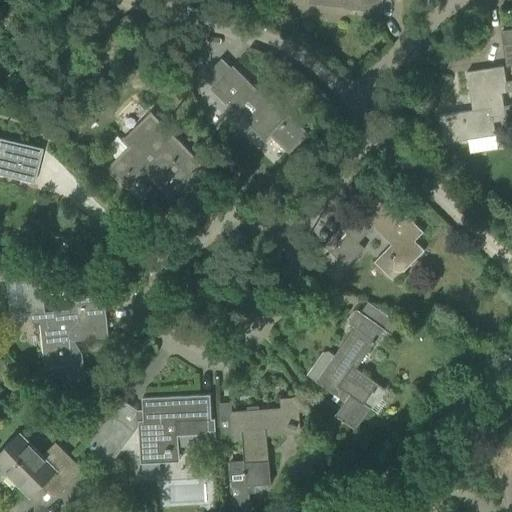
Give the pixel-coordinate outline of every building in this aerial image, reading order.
[(344,8),(381,12),(382,0),(310,0),(311,1),(344,4),(344,8)] [(511,29),(501,31),(506,66),(511,64),(511,29)] [(247,82),(248,81),(233,65),(231,67),(222,58),(203,76),(213,85),(211,88),(226,103),(228,102),(235,109),(229,116),(247,134),(252,129),(265,142),(273,134),(288,149),(304,133),(277,106),(280,103),(273,95),(270,99),(265,94),(262,97),(247,82)] [(502,92),(511,90),(511,80),(506,81),(503,66),(466,72),(472,110),(439,115),(443,142),(496,134),(494,120),(511,117),(511,103),(504,104),(502,92)] [(126,188),(143,171),(170,198),(203,166),(150,112),(122,140),(128,147),(106,168),(126,188)] [(0,175),(33,183),(41,149),(0,138),(0,175)] [(374,261),(394,281),(424,250),(414,240),(423,232),(385,195),(363,217),(391,244),(374,261)] [(330,251),(346,267),(364,248),(348,232),(330,251)] [(21,295),(29,294),(30,301),(41,300),(38,277),(20,279),(21,295)] [(31,309),(32,322),(40,321),(45,368),(61,367),(63,381),(83,379),(80,354),(71,355),(69,341),(108,337),(103,293),(79,295),(79,290),(66,292),(68,310),(45,312),(44,307),(31,309)] [(355,369),(384,329),(357,310),(352,310),(347,318),(348,322),(354,327),(334,355),(328,351),(322,352),(306,374),(344,401),(335,415),(355,429),(370,408),(364,403),(377,384),(355,369)] [(138,420),(139,440),(140,462),(179,460),(178,434),(198,433),(198,439),(216,438),(214,418),(211,419),(210,394),(142,398),(143,420),(138,420)] [(244,462),(229,463),(232,510),(249,509),(247,485),(270,483),(266,435),(300,433),(297,397),(280,398),(281,407),(231,411),(233,440),(242,439),(244,462)] [(106,418),(89,441),(103,473),(130,437),(134,431),(110,413),(106,418)] [(18,484),(30,496),(48,478),(61,491),(84,469),(55,441),(43,454),(21,431),(0,451),(0,471),(6,477),(11,472),(21,481),(18,484)]
